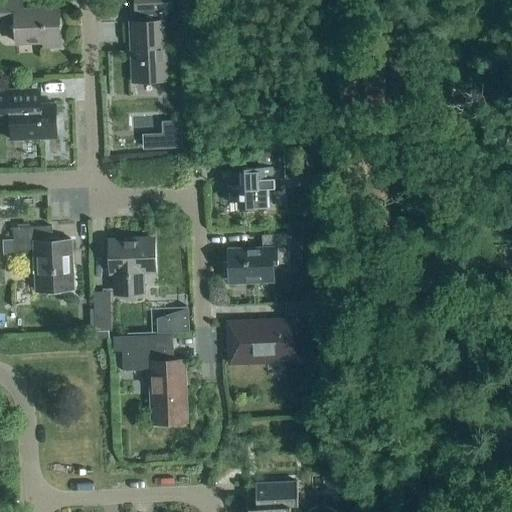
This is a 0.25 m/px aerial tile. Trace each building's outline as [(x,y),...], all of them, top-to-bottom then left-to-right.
[(23,10),(23,0),(0,0),(0,22),(15,22),(16,44),(42,43),(43,47),(60,47),(58,8),(23,10)] [(174,22),(173,0),(135,0),(136,12),(140,12),(141,23),(131,23),(134,83),(166,82),(164,23),(174,22)] [(39,105),(39,90),(0,91),(0,124),(9,124),(10,140),(56,139),(55,105),(39,105)] [(228,176),(224,177),(224,200),(242,199),(242,209),(264,208),(264,188),(272,188),(272,180),(293,179),(302,179),(300,149),(292,149),(258,150),(258,168),(255,168),(255,171),(228,172),(228,176)] [(54,242),(53,227),(14,229),(15,255),(34,254),(35,291),(73,289),(73,272),(75,272),(74,265),(72,265),(72,241),(54,242)] [(273,279),(272,265),(289,264),(288,235),(262,236),(262,248),(228,250),(229,271),(231,271),(232,284),(257,283),(257,280),(273,279)] [(144,291),(144,273),(154,273),(152,239),(111,240),(111,274),(115,274),(115,292),(144,291)] [(112,311),(113,291),(98,291),(98,310),(112,311)] [(286,316),(314,315),(314,302),(286,303),(286,316)] [(190,310),(159,320),(159,330),(190,329),(190,310)] [(110,320),(95,320),(95,332),(111,332),(110,320)] [(231,362),(298,359),(296,322),(230,325),(231,362)] [(174,362),(173,336),(114,338),(115,351),(123,350),(124,371),(150,370),(152,423),(186,422),(184,361),(174,362)] [(290,511),(290,507),(298,507),(297,483),(255,485),(256,509),(248,509),(248,511),(290,511)]
